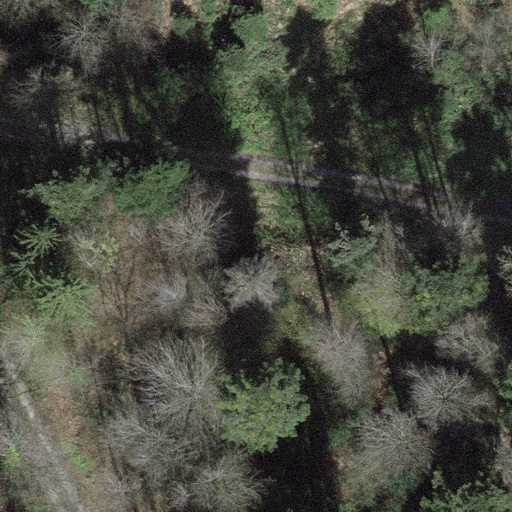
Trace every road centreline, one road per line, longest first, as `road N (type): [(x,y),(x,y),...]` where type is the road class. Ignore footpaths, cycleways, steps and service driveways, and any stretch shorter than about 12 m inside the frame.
road 1 (track): [(511,211),(0,123)]
road 2 (track): [(0,383),(65,511)]
